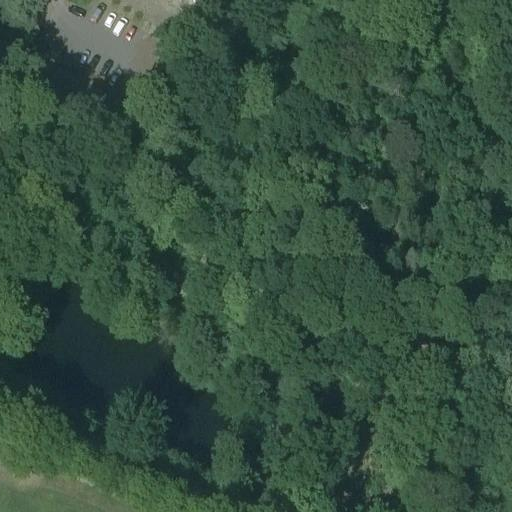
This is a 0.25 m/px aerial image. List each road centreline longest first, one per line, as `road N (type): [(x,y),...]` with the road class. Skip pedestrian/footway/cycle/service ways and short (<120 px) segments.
road 1 (residential): [(0,318),(107,138),(107,121),(92,99),(0,54)]
road 2 (residential): [(207,511),(0,408)]
